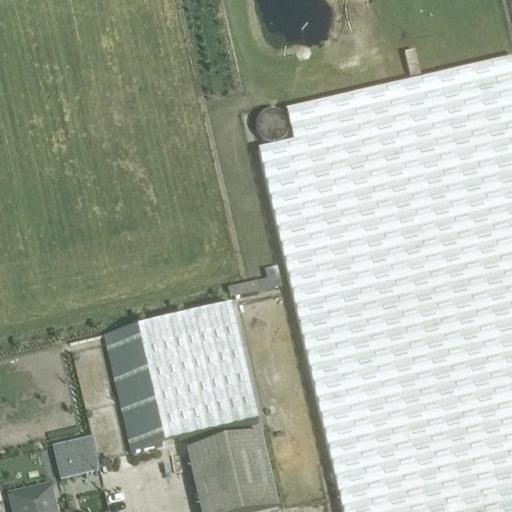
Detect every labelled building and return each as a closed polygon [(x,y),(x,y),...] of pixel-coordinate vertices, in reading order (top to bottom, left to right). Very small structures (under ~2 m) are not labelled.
[(292,146),(258,153),(338,498),(341,511),(511,511),(511,61),(497,65),(285,114),(292,146)] [(256,284),(228,291),(230,301),(258,294),(256,284)] [(130,332),(105,337),(132,455),(259,425),(231,308),(130,332)] [(90,441),(53,449),(60,482),(98,473),(90,441)] [(199,511),(276,511),(279,511),(263,442),(188,460),(199,511)] [(55,511),(50,486),(9,496),(12,511),(55,511)]
